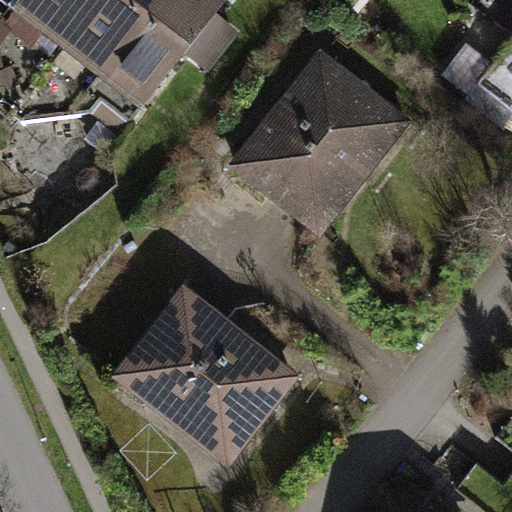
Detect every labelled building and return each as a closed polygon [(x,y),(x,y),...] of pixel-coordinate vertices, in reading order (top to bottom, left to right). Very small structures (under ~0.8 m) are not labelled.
[(58,45),(92,0),(24,0),(15,12),(19,15),(58,45)] [(103,79),(164,0),(92,0),(58,45),(103,79)] [(164,0),(103,79),(143,110),(145,112),(231,0),(164,0)] [(511,0),(472,0),(470,4),(511,35),(511,0)] [(58,45),(19,15),(0,39),(0,114),(12,124),(17,118),(25,124),(93,116),(102,104),(130,126),(143,110),(103,79),(58,45)] [(316,59),(226,171),(318,245),(409,133),(316,59)] [(297,379),(180,293),(113,382),(231,469),(297,379)]
